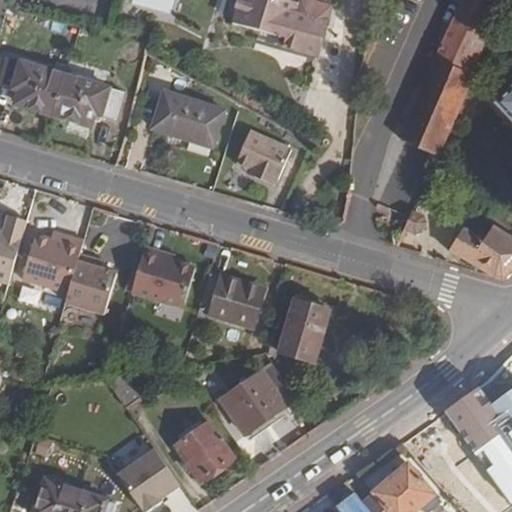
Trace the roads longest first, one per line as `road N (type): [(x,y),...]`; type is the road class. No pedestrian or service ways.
road 1 (residential): [(498,334),(450,288),(0,155)]
road 2 (secondary): [(498,334),(249,511)]
